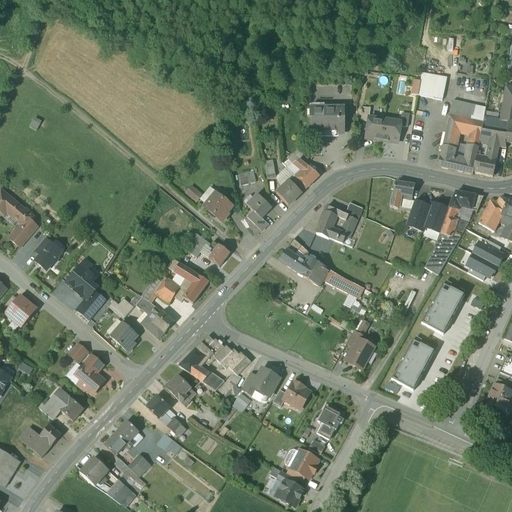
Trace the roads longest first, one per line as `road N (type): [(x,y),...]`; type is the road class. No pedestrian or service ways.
road 1 (secondary): [(511,186),(389,164),(356,168),(327,184),(200,317)]
road 2 (track): [(253,262),(22,67)]
road 3 (residential): [(378,401),(200,317)]
road 4 (residential): [(139,381),(0,267)]
road 5 (secondary): [(139,381),(28,511)]
road 6 (residential): [(511,294),(448,431)]
road 7 (residential): [(314,511),(378,401)]
